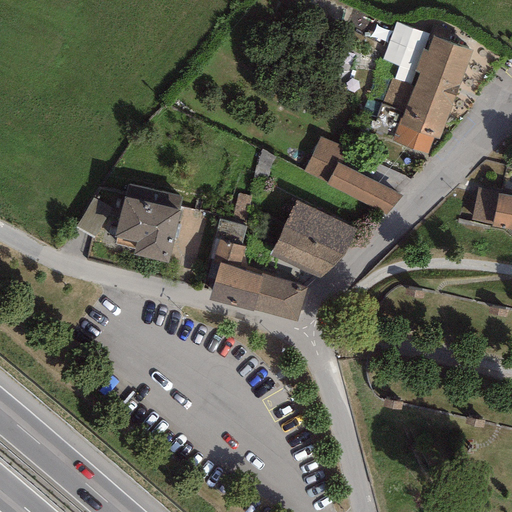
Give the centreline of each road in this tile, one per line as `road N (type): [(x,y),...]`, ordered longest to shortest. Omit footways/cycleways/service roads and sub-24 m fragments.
road 1 (unclassified): [(306,331),(60,263),(0,232)]
road 2 (unclassified): [(511,128),(440,178),(306,331)]
road 3 (unclassified): [(363,511),(306,331)]
road 4 (motorway): [(117,511),(0,411)]
